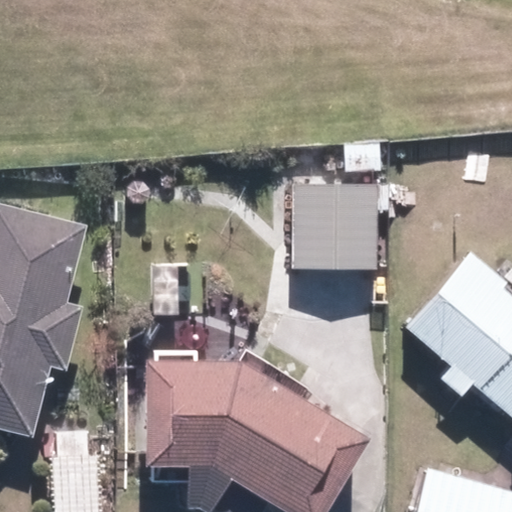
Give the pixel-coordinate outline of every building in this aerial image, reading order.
[(385,188),(311,181),(305,247),(379,254),(385,188)] [(0,413),(24,420),(78,221),(10,203),(0,239),(0,413)] [(511,274),(477,246),(418,316),(511,393),(511,274)] [(282,352),(150,349),(153,458),(234,459),(300,506),(372,431),(282,352)] [(94,511),(90,432),(33,436),(37,511),(94,511)] [(511,511),(511,481),(434,462),(422,511),(511,511)]
